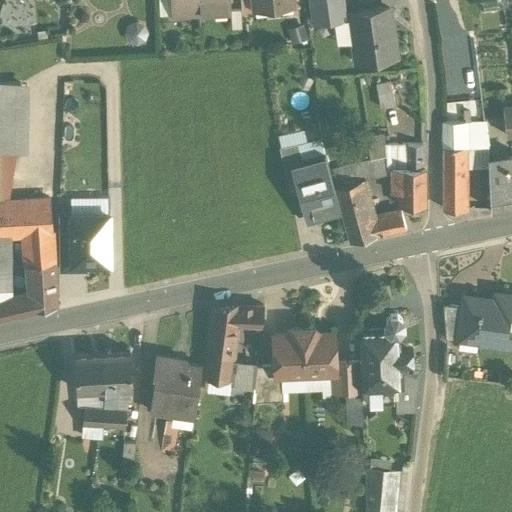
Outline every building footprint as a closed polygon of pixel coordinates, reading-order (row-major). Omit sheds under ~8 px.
[(227,0),(198,0),(198,2),(199,12),(214,11),(213,1),(228,0),(227,0)] [(342,0),(311,5),(314,23),(345,19),(342,0)] [(389,6),(350,12),(356,60),(395,54),(389,6)] [(240,8),(230,8),(231,27),(241,26),(240,8)] [(483,13),(486,29),(505,26),(502,9),(483,13)] [(142,22),(131,20),(124,27),(124,37),(129,43),(140,43),(147,37),(147,29),(142,22)] [(313,35),(299,39),(304,56),(318,52),(313,35)] [(394,106),(390,82),(376,84),(380,108),(394,106)] [(19,84),(0,83),(0,151),(15,152),(18,152),(19,84)] [(511,107),(502,108),(506,136),(511,135),(511,107)] [(464,121),(443,121),(443,149),(464,148),(464,121)] [(297,144),(279,147),(286,179),(295,178),(292,168),(303,165),(297,144)] [(422,144),(386,144),(386,156),(387,167),(391,167),(423,168),(422,144)] [(465,210),(464,148),(443,149),(443,210),(465,210)] [(15,152),(0,151),(0,201),(8,201),(10,180),(14,180),(15,152)] [(386,156),(331,170),(335,187),(360,180),(360,182),(388,174),(387,167),(386,156)] [(511,156),(488,160),(490,209),(511,206),(511,156)] [(303,165),(292,168),(295,178),(307,218),(340,209),(327,163),(326,158),(303,165)] [(423,168),(391,167),(392,193),(398,193),(398,205),(425,205),(425,168),(423,168)] [(360,180),(335,187),(339,202),(364,196),(360,182),(360,180)] [(401,212),(371,220),(364,196),(339,202),(351,241),(405,228),(401,212)] [(8,201),(0,201),(0,236),(11,236),(25,234),(27,234),(54,232),(50,199),(8,201)] [(58,214),(58,245),(83,244),(83,263),(85,263),(109,262),(108,213),(58,214)] [(27,234),(25,234),(28,264),(53,263),(56,258),(54,232),(27,234)] [(11,236),(0,236),(0,265),(8,265),(11,268),(11,236)] [(85,269),(85,263),(83,263),(83,244),(58,245),(59,270),(85,269)] [(28,264),(30,294),(15,297),(17,314),(32,310),(56,307),(55,292),(54,292),(53,263),(28,264)] [(8,265),(0,265),(0,318),(17,314),(15,297),(11,297),(11,268),(8,265)] [(388,284),(376,287),(379,300),(381,300),(384,301),(386,301),(388,298),(390,298),(388,284)] [(511,294),(495,292),(494,299),(463,294),(461,307),(458,334),(478,336),(501,339),(500,345),(511,346),(511,294)] [(236,304),(214,309),(206,376),(210,376),(227,378),(230,359),(234,324),(235,321),(236,307),(241,307),(241,305),(236,305),(236,304)] [(461,307),(443,304),(446,337),(457,338),(458,334),(461,307)] [(263,306),(241,305),(241,307),(236,307),(235,321),(234,324),(261,325),(263,306)] [(397,314),(390,314),(385,319),(385,326),(389,329),(397,329),(397,330),(402,325),(402,318),(397,314)] [(318,334),(313,328),(302,329),(304,374),(328,373),(335,373),(334,362),(333,333),(318,334)] [(293,329),(288,335),(273,336),(274,365),(275,376),(281,375),(304,374),(302,329),(293,329)] [(389,329),(358,330),(360,386),(362,386),(362,383),(379,382),(380,386),(400,385),(399,365),(412,365),(411,344),(398,345),(397,330),(397,329),(389,329)] [(478,336),(458,334),(457,338),(456,347),(476,350),(478,336)] [(130,351),(101,353),(103,389),(131,387),(130,351)] [(101,353),(74,355),(76,390),(103,389),(101,353)] [(200,365),(175,362),(176,358),(154,355),(151,376),(154,377),(149,411),(193,417),(200,365)] [(257,362),(230,359),(227,378),(231,378),(231,382),(254,385),(256,366),(257,362)] [(335,373),(328,373),(329,392),(360,391),(358,361),(334,362),(335,373)] [(274,365),(256,366),(253,402),(282,401),(281,375),(275,376),(274,365)] [(131,387),(103,389),(104,409),(126,410),(131,387)] [(103,389),(76,390),(77,407),(83,408),(83,407),(103,409),(104,409),(103,389)] [(103,409),(83,407),(83,408),(82,423),(102,425),(103,409)] [(104,409),(103,409),(102,425),(124,426),(126,410),(104,409)] [(102,425),(82,423),(81,435),(102,437),(102,425)] [(134,442),(123,441),(121,464),(133,465),(134,442)] [(283,443),(268,442),(267,461),(274,461),(274,456),(283,457),(283,443)] [(254,444),(241,443),(240,457),(253,458),(254,444)] [(370,464),(389,465),(390,456),(370,456),(370,464)] [(395,471),(369,469),(367,486),(394,488),(395,471)] [(391,511),(394,488),(367,486),(366,511),(379,511),(391,511)]
